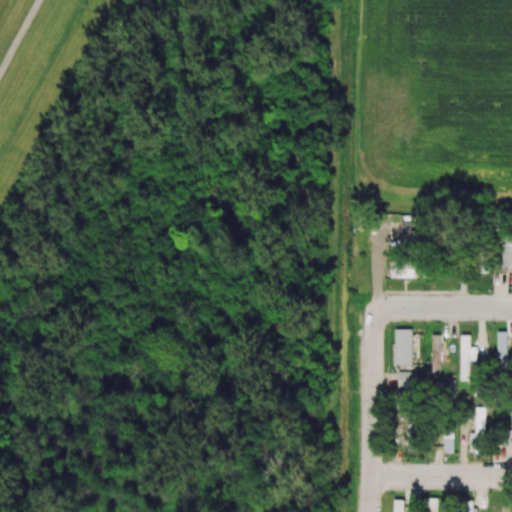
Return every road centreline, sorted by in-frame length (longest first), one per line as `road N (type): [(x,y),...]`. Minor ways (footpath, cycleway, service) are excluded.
road 1 (residential): [(377,309),(371,511)]
road 2 (residential): [(511,476),(372,476)]
road 3 (residential): [(511,306),(377,309)]
